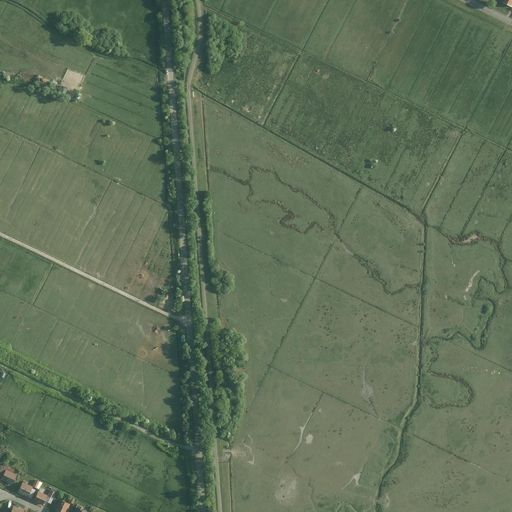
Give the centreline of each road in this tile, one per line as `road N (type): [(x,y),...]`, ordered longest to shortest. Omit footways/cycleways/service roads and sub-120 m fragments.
road 1 (unclassified): [(203,511),(164,0)]
road 2 (unknown): [(227,452),(215,424),(189,94),(203,33),(197,0)]
road 3 (track): [(0,367),(199,456)]
road 4 (track): [(0,233),(189,320)]
